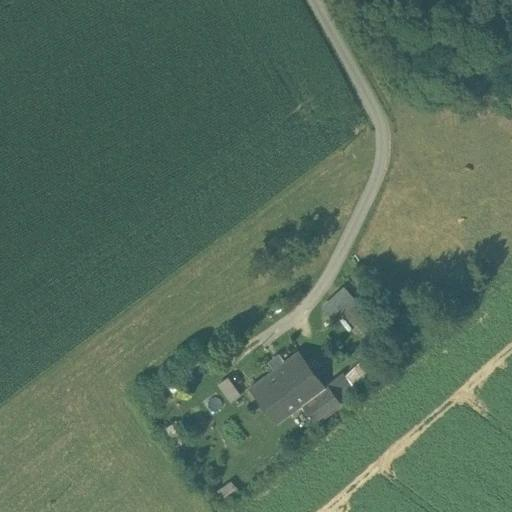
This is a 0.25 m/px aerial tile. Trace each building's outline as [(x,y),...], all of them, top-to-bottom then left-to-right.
[(368,309),(359,299),(355,303),(364,313),(368,309)] [(364,313),(355,303),(343,314),(369,341),(381,330),(364,313)] [(300,404),(323,386),(297,350),(249,387),(276,422),(300,404)] [(359,359),(329,387),(339,402),(344,407),(374,380),(359,359)] [(230,374),(218,382),(229,401),(242,393),(230,374)] [(323,414),(339,402),(329,387),(326,384),(323,386),(300,404),(313,422),(323,414)] [(339,402),(323,414),(328,420),(344,407),(339,402)] [(175,421),(166,428),(177,443),(186,436),(175,421)]
